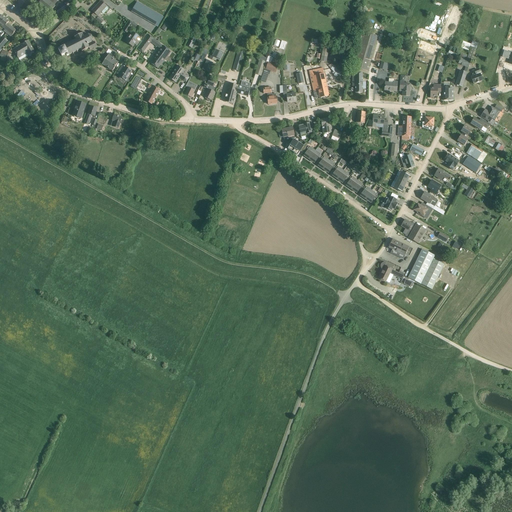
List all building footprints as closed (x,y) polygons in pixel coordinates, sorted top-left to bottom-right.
[(41,0),(38,4),(50,13),(55,6),(54,5),(58,0),(60,0),(62,2),(63,0),(41,0)] [(98,17),(97,16),(107,6),(101,1),(92,11),(94,13),(92,15),(96,19),(101,24),(104,21),(99,16),(98,17)] [(158,27),(164,16),(137,1),(131,11),(158,27)] [(5,27),(7,23),(9,21),(2,15),(0,17),(0,23),(3,26),(3,27),(1,29),(4,31),(6,28),(5,27)] [(321,22),(327,24),(329,20),(318,16),(314,25),(319,27),(321,22)] [(134,30),(137,25),(130,21),(124,30),(127,33),(131,28),(134,30)] [(11,37),(16,30),(7,23),(5,27),(6,28),(4,31),(6,33),(11,37)] [(427,40),(432,41),(434,34),(420,29),(419,34),(428,37),(427,40)] [(138,45),(143,38),(141,36),(140,37),(132,32),(126,42),(133,46),(135,43),(138,45)] [(355,66),(368,70),(377,36),(364,32),(355,66)] [(84,37),(83,34),(82,34),(82,33),(75,37),(74,36),(74,37),(75,37),(76,40),(73,41),(72,40),(71,41),(72,42),(69,43),(68,42),(68,43),(68,44),(64,46),(64,45),(63,45),(61,45),(61,47),(62,49),(59,50),(62,57),(66,55),(66,56),(67,56),(68,55),(73,53),(73,54),(74,54),(73,52),(77,51),(77,52),(78,52),(77,50),(81,49),(82,51),(82,52),(83,51),(89,48),(90,50),(97,46),(95,42),(92,43),(92,42),(93,39),(94,38),(91,36),(92,35),(91,35),(91,36),(88,35),(88,34),(88,35),(84,37)] [(159,43),(148,35),(137,49),(143,53),(150,42),(157,46),(159,43)] [(186,45),(192,48),(196,40),(191,37),(186,45)] [(22,51),(31,46),(28,41),(16,48),(17,50),(18,49),(19,51),(18,51),(19,52),(22,50),(22,51)] [(433,54),(436,48),(421,42),(418,48),(433,54)] [(14,51),(18,58),(26,54),(28,56),(35,52),(31,46),(22,51),(22,50),(19,52),(18,51),(19,51),(18,49),(17,50),(16,48),(13,50),(14,51)] [(150,63),(158,69),(171,52),(163,46),(150,63)] [(471,46),(466,59),(471,61),(475,48),(471,46)] [(329,48),(323,48),(321,61),(327,62),(329,48)] [(213,57),(220,60),(223,53),(215,49),(211,56),(211,55),(209,58),(212,59),(213,57)] [(9,52),(3,50),(0,55),(0,56),(2,57),(1,59),(5,61),(6,59),(9,53),(9,52)] [(238,50),(232,69),(238,71),(243,52),(238,50)] [(461,65),(463,66),(468,67),(468,68),(471,61),(466,60),(459,57),(460,58),(458,63),(461,65)] [(118,62),(112,59),(111,61),(106,58),(102,64),(112,71),(118,62)] [(207,60),(202,69),(209,72),(213,63),(207,60)] [(266,62),(259,60),(257,67),(263,70),(266,62)] [(276,73),(278,66),(266,62),(264,69),(276,73)] [(189,77),(183,73),(185,70),(178,65),(169,78),(175,82),(179,77),(186,82),(189,77)] [(336,73),(334,75),(337,77),(342,72),(335,65),(331,68),(336,73)] [(125,80),(129,75),(132,71),(125,67),(124,70),(121,68),(117,73),(120,75),(119,76),(125,80)] [(317,79),(325,78),(323,68),(322,68),(323,68),(320,69),(320,68),(319,68),(319,69),(316,70),(316,69),(316,70),(309,71),(312,85),(318,83),(317,79)] [(482,80),(480,75),(482,74),(481,71),(480,69),(472,72),(471,78),(473,84),(476,83),(479,82),(482,80)] [(466,72),(464,72),(461,71),(460,71),(456,85),(462,87),(467,72),(466,72)] [(266,83),(269,74),(264,72),(261,81),(266,83)] [(320,98),(329,96),(325,78),(317,79),(318,83),(312,85),(314,92),(318,91),(320,98)] [(209,79),(207,84),(205,88),(208,90),(205,97),(207,98),(207,99),(207,101),(209,101),(210,101),(211,100),(215,92),(213,91),(214,90),(215,88),(213,86),(215,82),(209,79)] [(355,93),(363,93),(362,79),(352,79),(353,87),(355,86),(355,93)] [(397,91),(397,81),(394,81),(394,79),(389,79),(389,83),(385,83),(385,90),(397,91)] [(196,88),(197,85),(189,81),(186,87),(188,88),(185,94),(191,97),(196,88)] [(250,89),(249,89),(251,83),(242,81),(241,87),(238,86),(236,90),(235,92),(237,92),(236,93),(248,96),(250,89)] [(402,96),(409,96),(410,84),(403,84),(404,82),(400,82),(400,89),(403,89),(402,96)] [(160,90),(153,86),(150,84),(148,88),(151,90),(148,95),(149,95),(145,101),(152,105),(160,90)] [(236,90),(238,86),(229,84),(224,102),(233,104),(236,93),(237,92),(235,92),(236,90)] [(434,96),(437,96),(438,91),(441,92),(441,85),(434,84),(434,88),(431,88),(431,98),(434,98),(434,96)] [(443,100),(453,100),(454,88),(450,88),(450,85),(444,85),(443,96),(443,97),(443,99),(443,100)] [(268,104),(277,104),(276,96),(276,94),(271,94),(271,87),(263,87),(263,93),(267,93),(268,104)] [(288,102),(296,101),(295,93),(286,94),(288,102)] [(81,119),(84,109),(86,104),(78,101),(73,116),(81,119)] [(94,117),(97,108),(90,106),(84,123),(89,125),(92,116),(94,117)] [(484,112),(481,116),(490,122),(494,115),(493,114),(496,110),(491,107),(488,111),(486,110),(485,112),(484,112)] [(365,124),(365,112),(358,112),(357,119),(356,119),(356,123),(365,124)] [(118,129),(122,117),(114,114),(112,121),(116,122),(114,127),(118,129)] [(368,127),(376,128),(376,127),(377,124),(383,125),(383,126),(383,128),(382,136),(392,137),(393,127),(390,126),(390,125),(387,125),(388,121),(384,120),(384,116),(373,115),(373,120),(368,120),(368,127)] [(411,125),(411,117),(403,117),(402,126),(398,126),(398,136),(402,136),(402,129),(406,129),(406,124),(411,125)] [(331,132),(330,123),(329,118),(321,119),(323,134),(331,132)] [(423,122),(422,128),(426,129),(426,128),(428,128),(428,126),(432,126),(433,126),(434,118),(426,118),(426,122),(423,122)] [(474,118),(471,124),(481,130),(483,126),(487,129),(490,124),(481,119),(479,121),(474,118)] [(410,137),(411,125),(406,124),(406,129),(402,129),(402,136),(410,137)] [(349,133),(349,132),(351,127),(346,125),(343,130),(349,133)] [(466,138),(468,139),(469,136),(468,136),(471,130),(465,126),(461,131),(464,133),(462,136),(461,135),(466,138)] [(292,127),(282,130),(284,137),(294,134),(292,127)] [(339,139),(340,137),(342,133),(335,130),(332,136),(339,139)] [(464,145),(468,139),(466,138),(461,135),(457,141),(464,145)] [(492,138),(491,138),(486,135),(483,138),(482,141),(488,144),(492,138)] [(294,140),(295,137),(291,138),(289,142),(291,143),(291,144),(288,149),(293,152),(299,143),(294,140)] [(330,143),(323,138),(320,142),(328,147),(330,143)] [(501,145),(496,142),(492,147),(498,151),(501,145)] [(307,144),(306,143),(303,146),(299,143),(293,152),(298,155),(301,151),(301,150),(304,152),(307,144)] [(488,154),(483,151),(472,145),(467,153),(482,163),(488,154)] [(309,159),(315,150),(310,147),(309,147),(308,146),(306,149),(308,150),(304,155),(306,156),(306,157),(309,159)] [(315,150),(309,159),(313,162),(313,161),(315,162),(318,157),(320,158),(321,156),(320,155),(321,154),(315,150)] [(452,170),(458,161),(448,154),(444,160),(449,164),(447,167),(452,170)] [(323,169),(330,160),(324,157),(322,156),(321,159),(322,160),(318,165),(320,166),(320,167),(323,169)] [(415,166),(412,158),(409,159),(408,156),(400,159),(402,162),(404,169),(407,168),(407,169),(415,166)] [(474,164),(468,160),(468,159),(464,165),(470,170),(471,169),(474,164)] [(334,165),(335,164),(330,160),(323,169),(327,172),(327,171),(329,172),(333,167),(334,168),(336,166),(334,165)] [(474,164),(471,169),(475,172),(479,167),(474,164)] [(337,179),(344,170),(338,167),(336,166),(335,169),(336,170),(333,175),(334,176),(334,177),(337,179)] [(481,187),(484,182),(464,167),(460,173),(481,187)] [(450,176),(447,174),(442,172),(443,171),(441,170),(441,171),(438,169),(434,176),(442,180),(444,178),(448,180),(450,176)] [(344,170),(337,179),(341,182),(341,181),(343,182),(345,179),(346,180),(348,178),(350,176),(348,175),(349,174),(344,170)] [(408,181),(411,176),(402,172),(399,177),(408,181)] [(352,189),(358,180),(353,177),(352,177),(351,176),(349,179),(350,180),(347,185),(349,186),(348,187),(352,189)] [(405,187),(408,181),(399,177),(397,182),(405,187)] [(358,180),(352,189),(355,192),(355,191),(357,192),(361,187),(362,188),(364,186),(363,185),(363,184),(358,180)] [(442,186),(436,183),(432,180),(428,187),(432,189),(430,192),(436,195),(442,186)] [(403,192),(405,187),(397,182),(394,188),(403,192)] [(447,182),(445,185),(455,191),(456,189),(451,186),(452,185),(447,182)] [(366,199),(372,190),(367,187),(366,187),(365,186),(363,189),(364,190),(361,195),(363,196),(362,197),(366,199)] [(469,187),(464,195),(469,197),(474,190),(469,187)] [(372,190),(366,199),(369,202),(369,201),(371,202),(375,197),(376,198),(378,196),(377,195),(377,194),(372,190)] [(427,205),(433,209),(434,206),(435,206),(438,201),(437,200),(437,199),(429,194),(425,192),(421,198),(429,203),(427,205)] [(384,208),(390,211),(391,208),(394,209),(397,203),(394,202),(396,199),(390,196),(388,199),(387,198),(384,204),(385,205),(384,208)] [(427,205),(427,206),(422,202),(420,205),(418,204),(414,210),(417,212),(417,213),(423,217),(426,212),(430,214),(433,209),(427,205)] [(434,206),(433,209),(443,215),(445,212),(435,206),(434,206)] [(417,224),(414,222),(413,224),(405,220),(401,226),(409,230),(406,236),(409,237),(409,238),(417,224)] [(419,244),(419,243),(427,229),(417,224),(409,238),(419,244)] [(449,237),(440,232),(438,237),(446,242),(449,237)] [(399,252),(403,244),(393,239),(389,248),(392,249),(391,250),(392,250),(393,249),(399,252)] [(403,244),(399,252),(405,255),(406,254),(409,247),(403,244)] [(411,280),(415,283),(416,282),(421,284),(433,259),(435,256),(421,249),(417,255),(418,256),(408,278),(411,279),(411,280)] [(433,259),(421,284),(432,290),(444,265),(433,259)] [(386,263),(385,262),(384,262),(383,263),(382,263),(381,264),(380,266),(381,267),(381,268),(382,269),(383,269),(378,278),(386,282),(390,273),(391,274),(397,276),(399,273),(392,270),(394,266),(386,263)] [(397,276),(398,277),(394,286),(410,294),(415,284),(415,283),(411,280),(403,277),(406,273),(400,270),(399,273),(397,276)]
